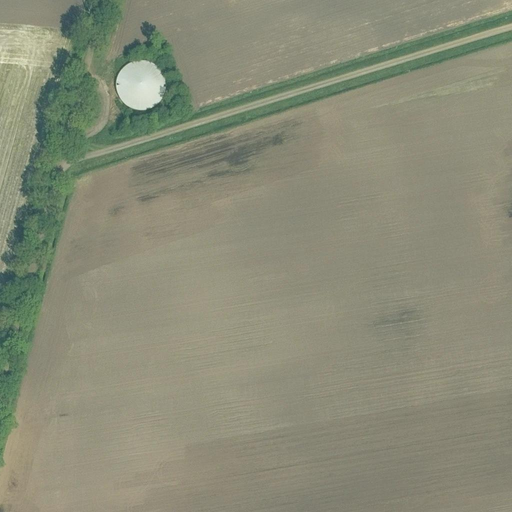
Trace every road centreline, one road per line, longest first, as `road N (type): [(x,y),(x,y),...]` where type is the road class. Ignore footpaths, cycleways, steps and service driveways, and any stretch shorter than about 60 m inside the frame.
road 1 (track): [(63,165),(511,27)]
road 2 (unclassified): [(0,391),(105,0)]
